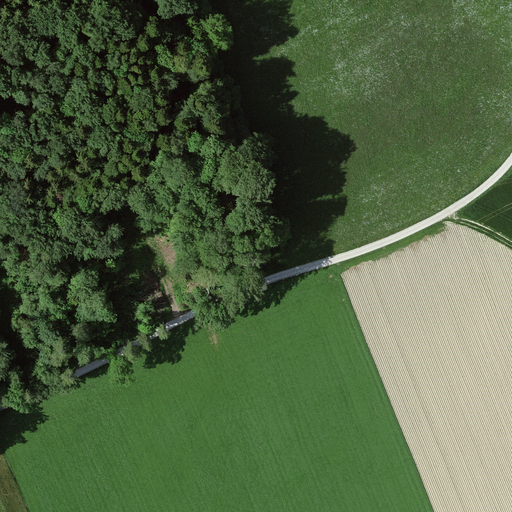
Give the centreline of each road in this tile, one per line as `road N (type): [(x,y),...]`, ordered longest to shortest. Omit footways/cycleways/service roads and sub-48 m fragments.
road 1 (track): [(276,278),(0,408)]
road 2 (track): [(276,278),(273,182),(202,0)]
road 3 (track): [(511,158),(474,194),(407,232),(276,278)]
road 4 (track): [(180,320),(119,192)]
